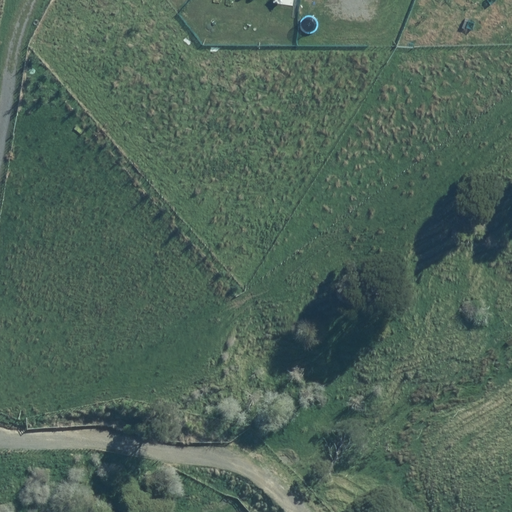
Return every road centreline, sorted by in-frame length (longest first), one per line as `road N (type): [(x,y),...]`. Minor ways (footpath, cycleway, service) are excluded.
road 1 (unknown): [(366,511),(306,461),(270,447),(80,440),(22,432),(0,416)]
road 2 (unknown): [(0,132),(33,0)]
